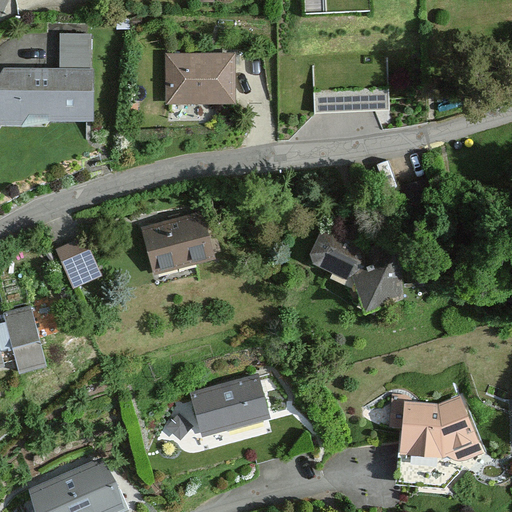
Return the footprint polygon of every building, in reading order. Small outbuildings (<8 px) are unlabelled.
[(194,0),(194,9),(210,9),(209,0),(194,0)] [(46,37),(46,58),(88,58),(88,36),(46,37)] [(230,54),(159,54),(159,105),(231,104),(230,54)] [(0,125),(89,124),(87,70),(0,71),(0,125)] [(193,215),(135,231),(147,274),(205,258),(193,215)] [(302,255),(308,265),(346,281),(357,308),(397,289),(350,267),(357,245),(315,227),(306,246),(302,255)] [(71,285),(99,275),(85,236),(56,247),(71,285)] [(0,366),(8,364),(11,375),(39,368),(24,306),(0,311),(0,366)] [(182,395),(192,437),(260,419),(249,377),(182,395)] [(433,404),(397,399),(388,480),(436,487),(488,451),(462,394),(433,404)] [(102,458),(29,489),(38,511),(120,511),(125,510),(102,458)]
